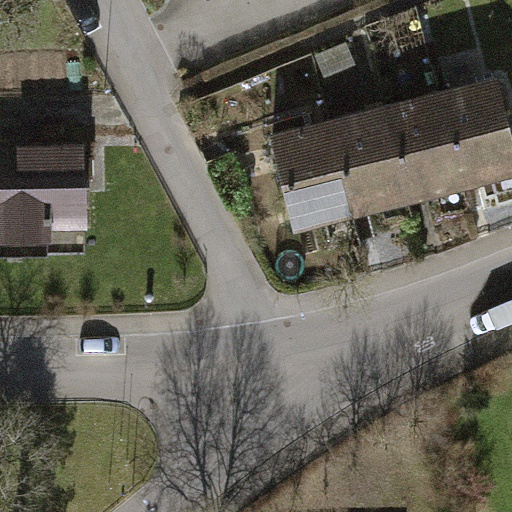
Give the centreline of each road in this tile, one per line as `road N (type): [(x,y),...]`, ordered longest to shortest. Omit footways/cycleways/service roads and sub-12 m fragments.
road 1 (residential): [(283,377),(104,0)]
road 2 (residential): [(283,377),(0,366)]
road 3 (residential): [(511,290),(283,377)]
road 4 (residential): [(283,377),(139,511)]
